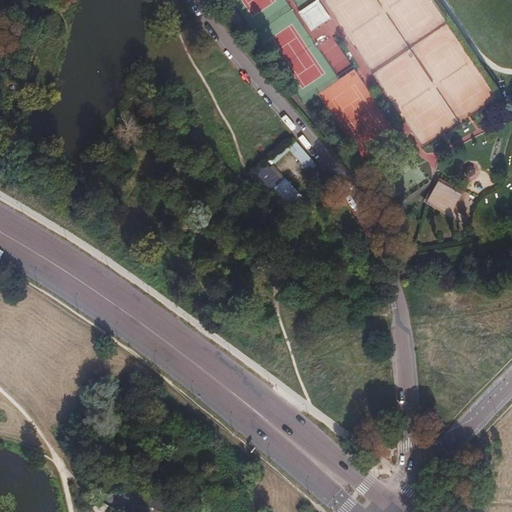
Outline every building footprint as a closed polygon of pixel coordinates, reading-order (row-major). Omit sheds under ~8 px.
[(317,0),(299,12),(311,32),(331,19),(317,0)] [(294,139),(286,145),(307,169),(314,164),(294,139)] [(286,209),(300,196),(268,160),(254,173),(286,209)] [(475,169),(470,166),(465,169),(465,175),(470,177),(475,175),(475,169)] [(426,203),(445,214),(455,197),(435,186),(426,203)] [(164,502),(124,483),(120,493),(160,511),(164,502)]
